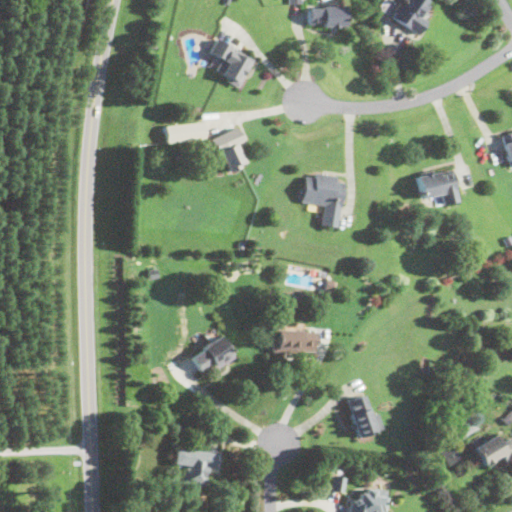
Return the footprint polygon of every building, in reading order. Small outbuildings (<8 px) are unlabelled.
[(424,19),(419,16),(430,0),(397,0),(388,14),(416,32),(424,19)] [(306,5),(306,24),(342,23),(342,4),(306,5)] [(214,36),(206,50),(214,54),(208,65),(228,76),(226,80),(236,85),(251,57),(214,36)] [(163,124),(165,141),(204,136),(202,119),(163,124)] [(224,169),(246,161),(238,140),(241,139),(236,126),(211,135),(224,169)] [(508,165),(511,164),(511,130),(500,133),(508,165)] [(442,202),(456,199),(450,167),(414,174),(418,196),(440,192),(442,202)] [(341,180),(333,179),(334,173),(312,171),(312,175),(302,174),(299,200),(321,203),(319,223),(336,225),(341,180)] [(313,328),(274,328),(274,340),(270,340),(270,349),(313,350),(313,328)] [(188,353),(198,369),(211,361),(214,366),(233,356),(220,334),(188,353)] [(344,398),(356,435),(381,427),(376,410),(369,412),(363,392),(344,398)] [(511,447),(506,435),(498,439),(495,433),(472,444),(482,464),(501,454),(503,459),(511,454),(511,447)] [(217,451),(173,445),(171,462),(183,463),(181,481),(203,484),(205,466),(215,468),(217,451)] [(328,487),(340,490),(344,476),(332,473),(328,487)] [(382,511),(386,490),(359,485),(357,499),(349,498),(346,511),(382,511)]
